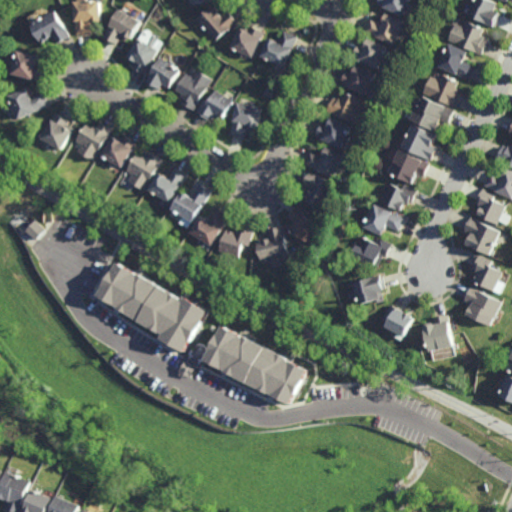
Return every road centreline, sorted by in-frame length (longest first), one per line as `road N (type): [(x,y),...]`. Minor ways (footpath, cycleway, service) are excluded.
road 1 (residential): [(346,0),(274,159),(260,171),(226,164),(92,82)]
road 2 (residential): [(432,270),(432,235),(511,62)]
